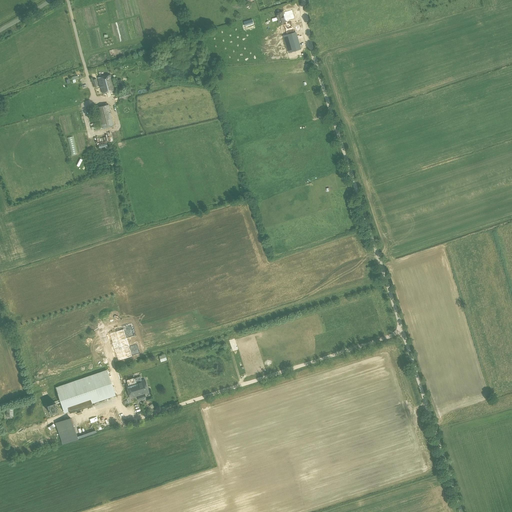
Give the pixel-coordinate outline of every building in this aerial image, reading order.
[(279,23),(283,22),(284,24),(285,23),(286,28),(293,25),(292,21),(290,21),(290,20),(294,19),(292,10),(283,12),(277,13),(279,23)] [(244,22),(246,27),(254,25),(252,19),(244,22)] [(296,31),(288,34),(283,35),(288,53),(301,49),(296,32),(296,31)] [(97,78),(99,86),(101,85),(103,93),(114,90),(111,74),(97,78)] [(118,80),(117,77),(114,78),(117,93),(118,93),(120,93),(121,92),(120,89),(123,88),(121,79),(118,80)] [(118,94),(119,100),(131,97),(130,91),(118,94)] [(94,107),(99,128),(113,124),(108,104),(94,107)] [(244,290),(250,301),(255,298),(253,296),(260,292),(259,290),(263,288),(260,282),(244,290)] [(53,299),(55,315),(62,314),(61,311),(69,310),(68,305),(74,304),(73,297),(53,299)] [(121,336),(108,340),(111,349),(110,349),(113,358),(116,366),(130,362),(127,353),(124,345),(121,336)] [(78,400),(91,396),(93,401),(116,395),(109,370),(57,384),(64,412),(80,408),(78,400)] [(130,398),(137,396),(139,400),(146,398),(144,393),(148,392),(145,380),(135,383),(135,382),(126,384),(130,398)] [(55,402),(54,402),(48,404),(47,404),(48,408),(49,408),(49,409),(50,413),(51,413),(56,411),(57,411),(56,407),(55,407),(55,406),(56,406),(55,402)] [(110,424),(120,421),(118,414),(108,417),(110,424)] [(56,422),(63,443),(77,438),(70,418),(56,422)]
